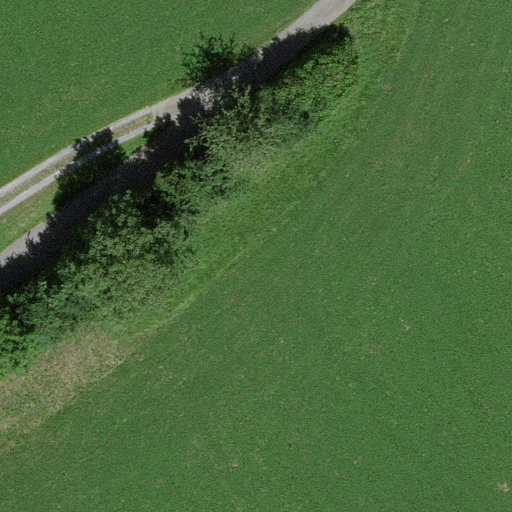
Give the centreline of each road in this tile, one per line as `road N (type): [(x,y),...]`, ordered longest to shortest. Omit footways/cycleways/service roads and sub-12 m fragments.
road 1 (track): [(203,93),(0,263)]
road 2 (track): [(0,198),(203,93)]
road 3 (track): [(315,0),(203,93)]
